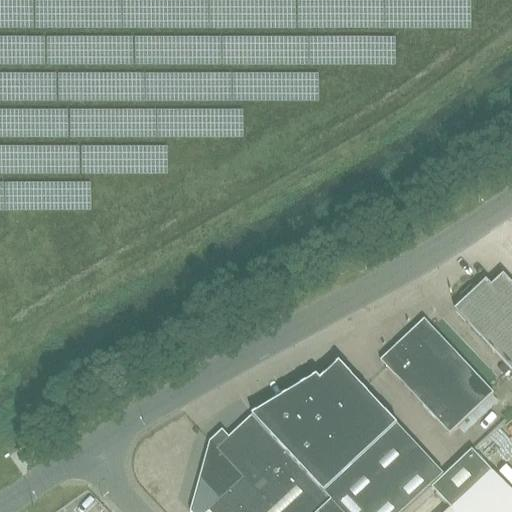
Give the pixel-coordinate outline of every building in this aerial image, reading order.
[(511,373),(511,285),(503,275),(491,286),(487,281),(475,292),(472,289),(469,289),(463,295),(463,298),(465,301),(454,312),(511,373)] [(450,434),(494,393),(425,320),(381,361),(450,434)] [(339,364),(328,374),(321,381),(317,377),(253,417),(324,495),(397,427),(339,364)] [(190,511),(339,511),(324,495),(253,417),(218,449),(211,442),(210,443),(190,511)] [(432,490),(452,511),(450,511),(511,511),(511,492),(473,451),(432,490)]
